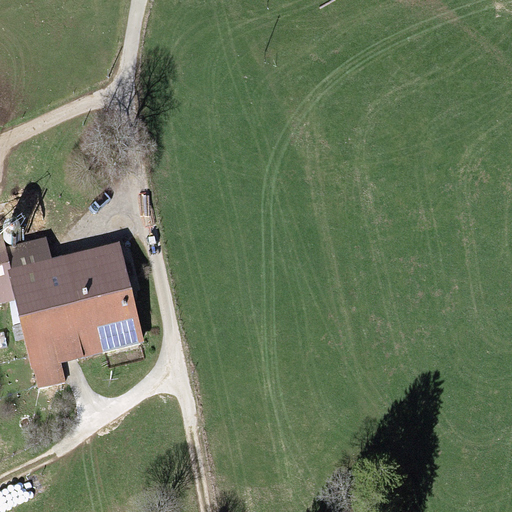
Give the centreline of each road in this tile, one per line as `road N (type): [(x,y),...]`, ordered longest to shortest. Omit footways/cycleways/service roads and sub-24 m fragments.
road 1 (track): [(176,385),(0,482)]
road 2 (track): [(176,385),(206,511)]
